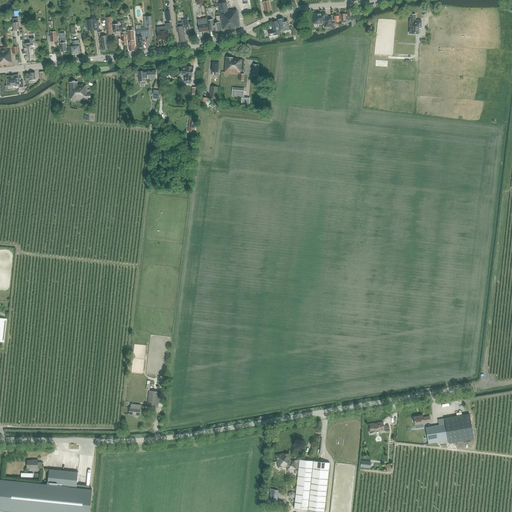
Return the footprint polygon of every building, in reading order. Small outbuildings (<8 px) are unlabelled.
[(265,0),(266,1),(263,2),(265,13),(271,12),(269,1),(272,0),(271,0),(265,0)] [(227,2),(219,3),(222,30),(239,27),(237,11),(232,11),(232,10),(228,11),(227,2)] [(352,9),(347,9),(347,13),(341,14),(341,21),(346,20),(346,19),(353,18),(352,9)] [(325,13),(313,14),(313,24),(325,23),(325,27),(332,27),(331,17),(328,17),(328,16),(326,15),(325,15),(325,13)] [(409,14),(409,34),(418,34),(418,28),(421,28),(421,20),(415,20),(415,14),(409,14)] [(198,20),(199,30),(202,29),(202,31),(208,30),(206,18),(198,20)] [(284,21),(283,18),(278,19),(280,32),(290,30),(287,20),(284,21)] [(178,27),(177,27),(176,27),(177,33),(178,33),(180,43),(186,42),(184,30),(189,29),(187,19),(182,20),(182,23),(177,24),(178,27)] [(280,34),(279,29),(277,21),(272,22),(273,30),(269,31),(270,36),(274,35),(280,34)] [(166,26),(157,27),(158,39),(165,38),(165,40),(169,39),(168,34),(172,34),(170,23),(165,23),(166,26)] [(119,32),(122,32),(123,44),(127,44),(125,27),(118,27),(119,31),(119,32)] [(136,31),(138,47),(143,47),(142,37),(150,36),(149,30),(136,31)] [(48,36),(48,42),(51,42),(57,41),(56,31),(50,32),(50,36),(48,36)] [(103,50),(109,49),(107,36),(101,36),(101,38),(100,39),(101,40),(102,40),(103,50)] [(25,51),(23,51),(23,52),(24,55),(23,55),(23,56),(25,56),(26,60),(35,59),(33,47),(35,47),(36,47),(35,46),(35,43),(35,42),(34,38),(31,38),(30,38),(31,43),(24,44),(25,51)] [(73,45),(70,46),(71,54),(81,53),(79,45),(79,40),(72,41),(73,45)] [(396,45),(396,57),(411,57),(411,54),(415,54),(416,46),(396,45)] [(0,65),(8,64),(8,62),(12,62),(10,47),(0,47),(0,65)] [(224,72),(239,73),(238,80),(243,80),(243,74),(240,73),(241,59),(238,59),(238,58),(225,57),(224,72)] [(181,67),(181,75),(185,75),(185,80),(191,81),(192,76),(193,76),(193,68),(192,68),(192,67),(187,66),(187,68),(181,67)] [(156,78),(156,70),(139,71),(140,84),(145,83),(144,78),(148,78),(148,79),(156,78)] [(33,81),(33,80),(35,79),(34,72),(25,73),(26,79),(26,83),(29,83),(28,80),(30,80),(31,80),(31,81),(33,81)] [(7,85),(19,84),(19,87),(24,87),(23,80),(19,81),(18,75),(6,76),(7,85)] [(70,82),(70,101),(90,100),(90,92),(89,92),(89,89),(87,89),(87,85),(83,85),(82,84),(77,84),(77,82),(70,82)] [(152,98),(158,99),(159,99),(160,91),(153,90),(152,98)] [(187,131),(194,132),(196,118),(192,118),(191,124),(189,124),(187,131)] [(147,406),(157,407),(159,391),(148,390),(147,406)] [(129,407),(128,414),(139,416),(140,405),(130,404),(130,407),(129,407)] [(470,414),(444,418),(445,424),(448,440),(449,444),(474,439),(470,414)] [(414,417),(412,418),(413,422),(414,421),(415,428),(424,427),(423,423),(431,422),(430,416),(423,417),(423,415),(413,417),(414,417)] [(370,429),(369,429),(370,433),(373,432),(373,431),(382,430),(382,431),(386,430),(385,426),(384,426),(383,422),(379,423),(374,424),(373,424),(373,423),(372,423),(371,423),(370,424),(369,424),(370,429)] [(445,424),(439,425),(442,441),(448,440),(445,424)] [(439,425),(426,428),(429,444),(441,442),(442,441),(439,425)] [(277,455),(279,467),(287,466),(288,469),(295,468),(294,461),(290,462),(289,453),(277,455)] [(294,508),(324,511),(330,463),(300,459),(294,508)] [(27,460),(27,468),(42,468),(42,462),(38,462),(38,460),(33,460),(33,461),(27,460)] [(0,479),(0,511),(9,511),(89,511),(92,489),(89,489),(77,488),(78,472),(49,469),(48,485),(0,479)] [(271,490),(270,499),(277,500),(278,491),(271,490)]
